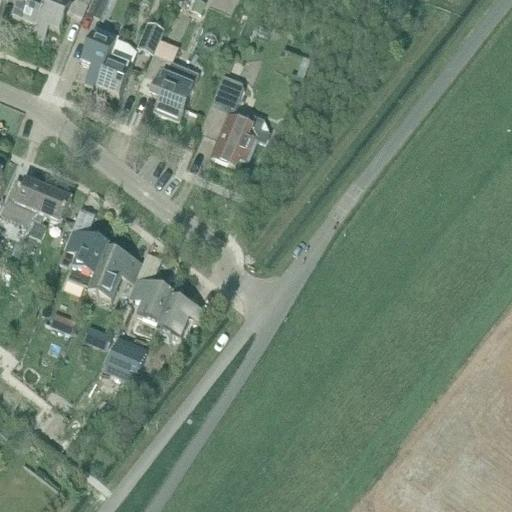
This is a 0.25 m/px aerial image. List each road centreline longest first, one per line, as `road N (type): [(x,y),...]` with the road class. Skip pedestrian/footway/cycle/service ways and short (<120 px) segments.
road 1 (unclassified): [(278,311),(347,204),(510,0)]
road 2 (residential): [(0,94),(39,110),(278,311)]
road 3 (residential): [(107,511),(251,328),(278,311)]
road 4 (unclassified): [(153,511),(278,311)]
